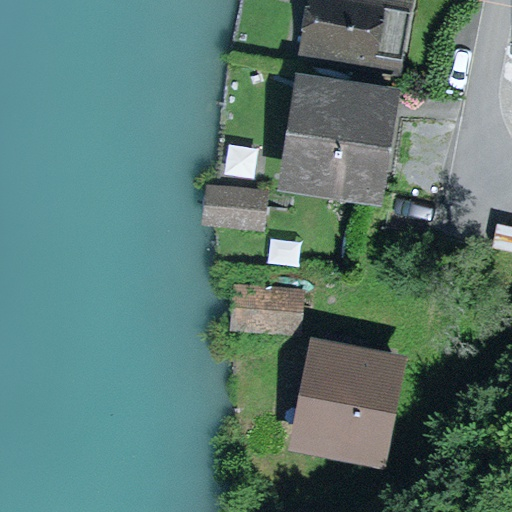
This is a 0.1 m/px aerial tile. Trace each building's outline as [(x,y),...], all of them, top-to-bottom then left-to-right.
[(321,0),(311,56),(395,71),(407,0),(321,0)] [(313,86),(298,178),(370,189),(385,98),(313,86)] [(261,226),(264,194),(212,188),(209,220),(261,226)] [(237,290),(234,322),(295,328),(298,295),(237,290)] [(326,351),(308,439),(377,453),(395,364),(326,351)]
